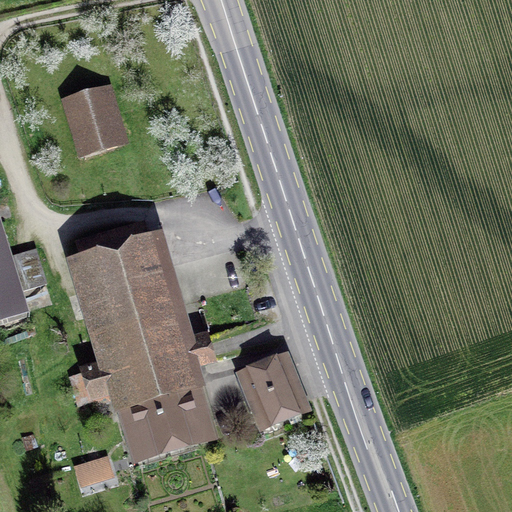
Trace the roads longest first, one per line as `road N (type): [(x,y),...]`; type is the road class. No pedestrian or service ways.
road 1 (primary): [(220,0),(396,511)]
road 2 (track): [(0,29),(131,0)]
